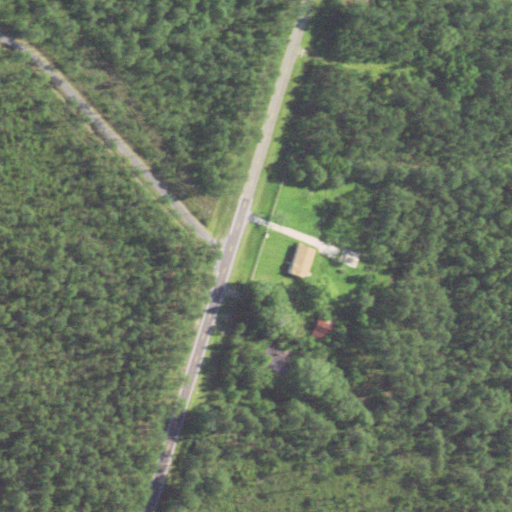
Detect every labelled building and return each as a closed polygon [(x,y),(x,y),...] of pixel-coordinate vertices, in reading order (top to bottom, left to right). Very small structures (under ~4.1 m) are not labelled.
[(418,81),(425,55),(446,60),(444,68),(452,70),(447,88),(418,81)] [(356,99),(368,62),(386,68),(383,79),(389,81),(381,107),(356,99)] [(286,270),(295,240),(311,246),(302,275),(286,270)] [(336,259),(342,243),(359,250),(353,265),(336,259)] [(334,334),(326,331),(325,332),(322,338),(308,332),(311,325),(296,319),(299,314),(312,319),(314,316),(316,311),(339,321),(334,334)] [(279,377),(278,378),(254,368),(265,340),(289,349),(285,358),(291,360),(283,379),(279,377)]
